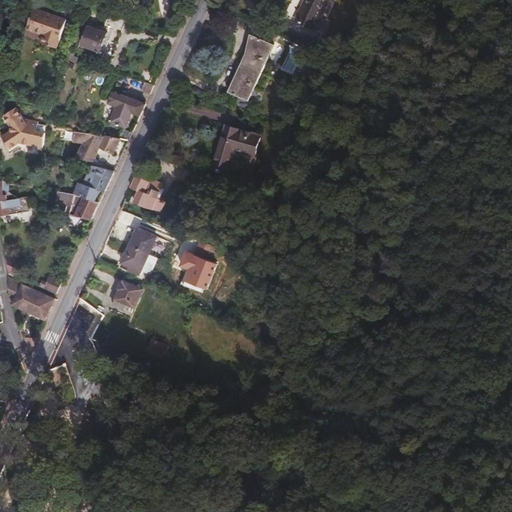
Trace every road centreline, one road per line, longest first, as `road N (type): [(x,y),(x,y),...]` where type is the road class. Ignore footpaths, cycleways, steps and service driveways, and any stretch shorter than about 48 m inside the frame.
road 1 (track): [(392,0),(368,104),(371,213),(359,286),(366,349),(421,399),(426,421),(491,424)]
road 2 (secondary): [(35,370),(202,0)]
road 3 (track): [(429,511),(511,397)]
